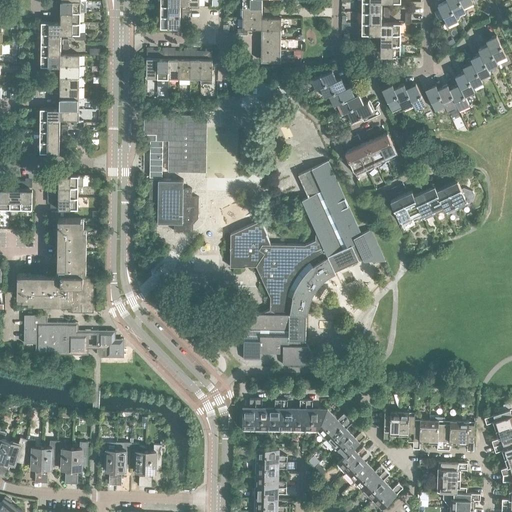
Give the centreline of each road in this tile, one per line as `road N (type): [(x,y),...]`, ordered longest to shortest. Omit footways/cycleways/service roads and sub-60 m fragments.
road 1 (tertiary): [(223,500),(220,399),(139,313),(125,286),(125,165)]
road 2 (tertiary): [(114,165),(115,296),(213,418),(213,500)]
road 3 (residential): [(394,455),(333,393),(242,393)]
road 4 (tertiary): [(116,40),(114,165)]
road 5 (tertiary): [(125,165),(126,40)]
